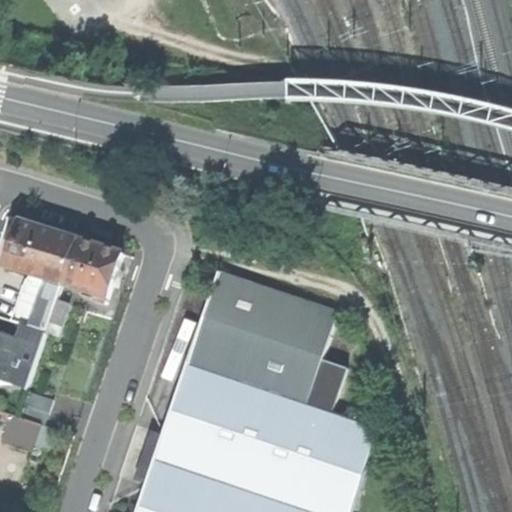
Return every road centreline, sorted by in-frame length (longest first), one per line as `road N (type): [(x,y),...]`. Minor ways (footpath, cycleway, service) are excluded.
road 1 (tertiary): [(0,97),(511,223)]
road 2 (track): [(435,511),(391,364),(373,318),(353,295),(157,245)]
road 3 (residential): [(77,511),(154,277),(157,245)]
road 4 (residential): [(0,187),(138,225),(157,245)]
